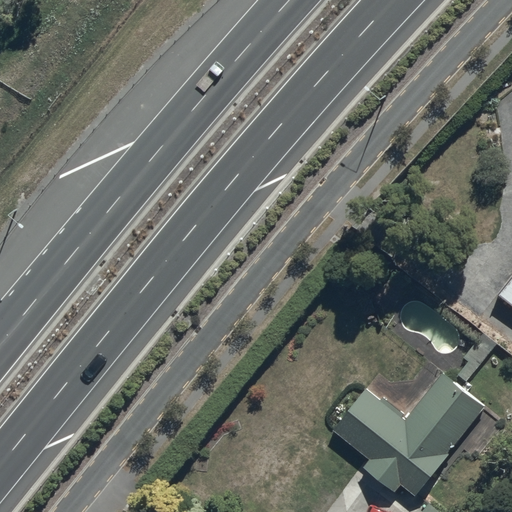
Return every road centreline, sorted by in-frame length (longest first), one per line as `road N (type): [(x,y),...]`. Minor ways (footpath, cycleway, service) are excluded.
road 1 (residential): [(504,0),(279,247),(66,511)]
road 2 (trunk): [(396,0),(251,159),(0,467)]
road 3 (trunk): [(19,311),(194,92),(281,0)]
